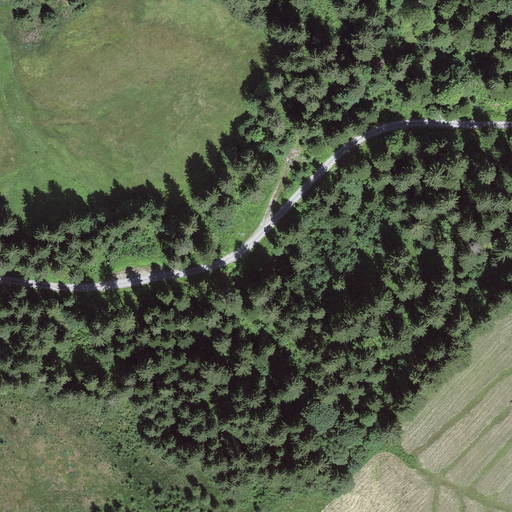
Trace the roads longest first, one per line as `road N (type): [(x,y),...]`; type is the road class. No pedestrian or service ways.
road 1 (track): [(0,276),(85,287),(207,267),(235,256),(340,151),(377,128),(410,121),(511,124)]
road 2 (track): [(444,0),(400,54),(330,92),(256,237)]
